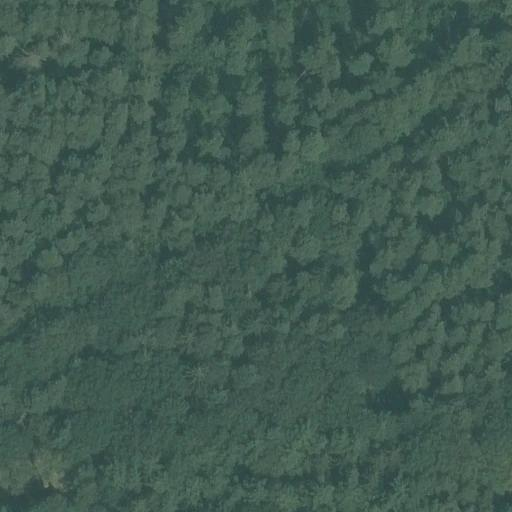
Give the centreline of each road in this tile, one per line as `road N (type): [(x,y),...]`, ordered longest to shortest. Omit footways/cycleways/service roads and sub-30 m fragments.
road 1 (track): [(0,349),(511,75)]
road 2 (track): [(89,299),(102,0)]
